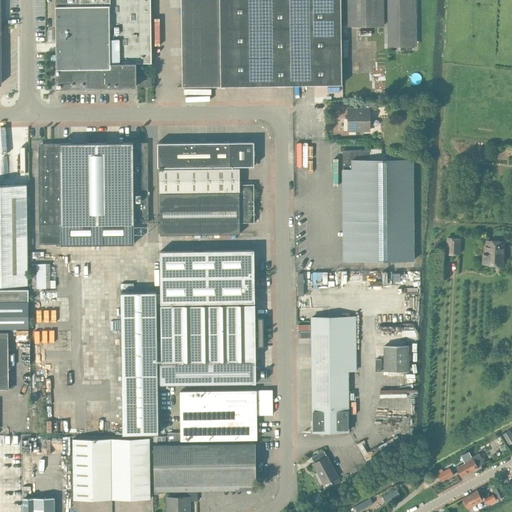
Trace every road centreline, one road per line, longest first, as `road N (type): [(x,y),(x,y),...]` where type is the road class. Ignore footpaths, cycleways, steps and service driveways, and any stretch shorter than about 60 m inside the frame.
road 1 (residential): [(266,511),(285,485),(280,112),(27,115)]
road 2 (track): [(452,263),(444,428),(429,453)]
